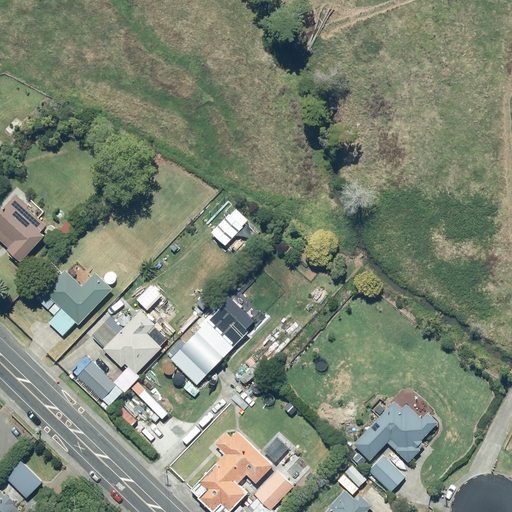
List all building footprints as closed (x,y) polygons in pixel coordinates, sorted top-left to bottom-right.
[(0,217),(0,237),(14,251),(11,254),(21,263),(23,261),(26,263),(50,236),(45,232),(51,225),(43,219),(46,216),(39,210),(37,213),(31,208),(33,206),(20,195),(0,217)] [(216,201),(212,205),(219,212),(223,208),(216,201)] [(297,248),(292,244),(286,250),(291,255),(297,248)] [(48,292),(60,303),(82,325),(117,289),(100,273),(86,287),(69,270),(48,292)] [(201,301),(207,307),(211,303),(205,296),(201,301)] [(57,316),(63,308),(58,303),(51,311),(57,316)] [(152,334),(161,325),(146,311),(107,350),(126,368),(129,364),(140,375),(167,348),(152,334)] [(211,322),(175,359),(201,385),(237,347),(211,322)] [(252,363),(242,374),(252,383),(262,373),(252,363)] [(139,381),(131,389),(160,417),(167,409),(139,381)] [(243,384),(238,390),(249,401),(254,396),(243,384)] [(398,402),(356,444),(374,461),(392,443),(413,464),(425,451),(424,449),(428,445),(426,443),(427,442),(426,441),(443,423),(433,414),(427,420),(411,404),(406,409),(398,402)] [(124,404),(116,411),(131,426),(139,419),(124,404)] [(225,452),(229,456),(196,492),(217,511),(235,511),(253,494),(242,484),(251,475),(261,484),(278,466),(242,432),(236,438),(231,433),(219,445),(226,451),(225,452)] [(291,447),(277,435),(263,451),(277,463),(291,447)] [(319,440),(329,450),(334,445),(324,435),(319,440)] [(359,459),(364,465),(369,460),(363,454),(359,459)] [(387,456),(372,472),(394,493),(409,478),(387,456)] [(24,457),(7,473),(30,495),(46,479),(24,457)] [(244,506),(238,511),(278,511),(276,510),(297,486),(281,471),(259,495),(261,498),(249,511),(244,506)] [(25,511),(26,511),(0,485),(0,511),(25,511)] [(313,485),(306,492),(311,497),(318,490),(313,485)] [(330,511),(371,511),(372,511),(376,507),(364,496),(360,500),(349,490),(332,509),(333,510),(330,511)]
